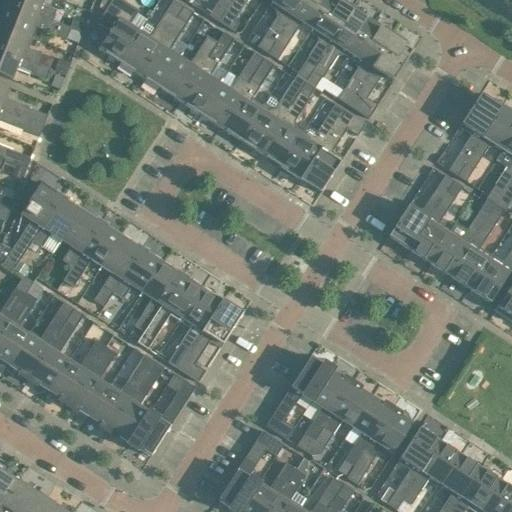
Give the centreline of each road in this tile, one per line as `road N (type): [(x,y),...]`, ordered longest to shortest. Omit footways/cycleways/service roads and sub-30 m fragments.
road 1 (residential): [(294,303),(153,212),(190,152),(333,243)]
road 2 (residential): [(333,243),(439,310),(402,374),(294,303)]
road 3 (residential): [(159,511),(294,303)]
road 4 (residential): [(333,243),(461,40)]
road 5 (residential): [(144,511),(0,421)]
